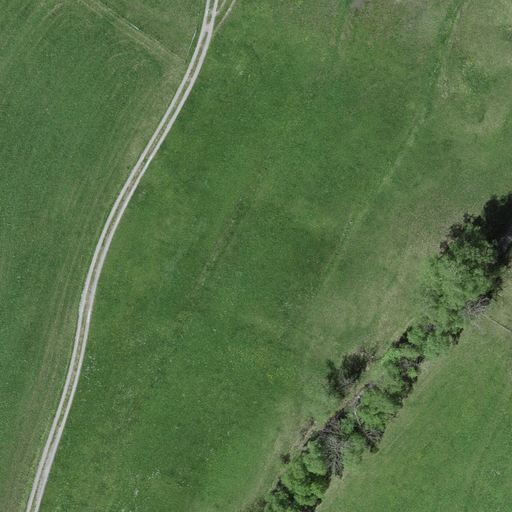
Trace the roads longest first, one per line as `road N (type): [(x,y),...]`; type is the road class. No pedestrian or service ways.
road 1 (track): [(211,0),(185,86),(122,197),(93,269),(31,511)]
road 2 (track): [(511,229),(328,426),(262,511)]
